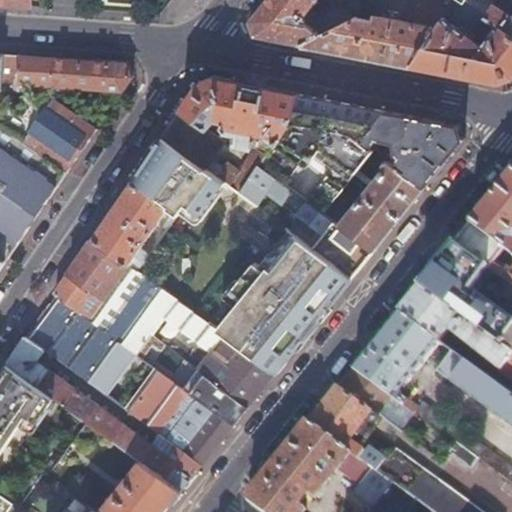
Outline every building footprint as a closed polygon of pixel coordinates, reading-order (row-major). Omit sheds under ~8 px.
[(317,0),(266,0),(251,20),(256,34),(271,37),(305,43),(354,18),(347,2),(319,16),(317,20),(308,13),(317,0)] [(366,55),(414,64),(444,17),(452,5),(455,0),(423,0),(416,12),(414,22),(379,16),(378,16),(377,16),(376,17),(375,18),(374,21),(369,21),(365,18),(357,16),(354,18),(305,43),(366,55)] [(511,75),(511,31),(485,14),(465,1),(462,0),(455,0),(452,5),(477,21),(474,25),(489,35),(484,43),(469,32),(468,34),(461,30),(463,18),(457,17),(453,18),(452,23),(444,17),(414,64),(471,75),(498,80),(506,78),(511,75)] [(511,0),(462,0),(465,1),(465,0),(511,0),(511,5),(505,1),(505,2),(502,6),(494,1),(485,14),(511,31),(511,0)] [(129,76),(123,63),(45,57),(1,54),(0,63),(0,124),(65,169),(93,129),(71,112),(74,88),(119,91),(129,76)] [(199,82),(161,137),(205,170),(223,143),(214,136),(217,123),(222,124),(222,127),(226,134),(236,136),(234,143),(237,147),(252,149),(255,135),(264,137),(270,142),(271,141),(273,142),(276,145),(293,116),(297,94),(241,83),(212,77),(199,82)] [(340,103),(297,94),(293,116),(276,145),(260,169),(274,180),(282,186),(317,141),(337,156),(322,175),(341,190),(372,150),(360,141),(384,111),(340,103)] [(389,162),(389,163),(423,188),(439,168),(463,138),(455,126),(402,115),(384,111),(360,141),(372,150),(379,141),(393,144),(394,153),(395,155),(389,162)] [(51,191),(54,186),(65,169),(0,124),(0,256),(4,259),(40,207),(51,191)] [(144,161),(130,181),(152,196),(166,207),(166,208),(172,212),(175,214),(182,203),(198,215),(223,183),(214,177),(205,170),(161,137),(144,161)] [(223,183),(237,194),(255,166),(256,166),(264,155),(254,149),(252,149),(237,173),(224,164),(214,177),(223,183)] [(389,163),(339,226),(372,251),(399,218),(423,188),(389,163)] [(255,166),(237,194),(254,207),(264,193),(317,232),(310,241),(307,245),(311,248),(311,247),(339,268),(346,274),(351,277),(361,265),(372,251),(339,226),(338,227),(331,222),(326,219),(322,215),(282,186),(274,180),(260,169),(256,166),(255,166)] [(490,195),(469,221),(511,253),(511,168),(490,195)] [(109,211),(90,238),(127,265),(132,257),(140,263),(146,255),(138,248),(147,235),(151,238),(156,232),(152,229),(166,208),(166,207),(152,196),(130,181),(109,211)] [(511,253),(469,221),(457,236),(453,241),(487,265),(511,283),(511,253)] [(286,230),(257,266),(263,271),(274,256),(292,235),(286,230)] [(238,300),(214,330),(222,336),(238,348),(273,374),(285,359),(305,334),(317,319),(330,303),(329,296),(328,295),(346,274),(339,268),(311,247),(311,248),(307,245),(292,235),(274,256),(263,271),(257,266),(252,262),(228,291),(238,300)] [(52,294),(53,295),(135,355),(150,335),(150,336),(164,318),(209,353),(222,336),(214,330),(135,271),(127,265),(90,238),(79,254),(62,280),(52,294)] [(487,265),(453,241),(447,249),(418,285),(458,314),(467,321),(511,353),(511,320),(469,289),(487,265)] [(132,257),(127,265),(135,271),(140,263),(132,257)] [(458,314),(418,285),(404,302),(398,310),(439,340),(447,329),(511,378),(511,353),(467,321),(462,326),(457,322),(454,321),(458,314)] [(39,315),(25,336),(43,349),(42,351),(67,369),(77,376),(158,436),(159,435),(200,465),(209,453),(232,426),(197,400),(197,401),(188,395),(135,355),(53,295),(39,315)] [(476,458),(511,484),(511,469),(419,403),(416,407),(397,393),(438,341),(439,340),(398,310),(373,340),(351,368),(390,396),(412,412),(454,442),(476,458)] [(164,318),(150,336),(201,373),(212,381),(212,382),(246,407),(253,399),(259,391),(225,365),(209,353),(164,318)] [(15,349),(5,365),(51,398),(85,423),(139,462),(140,461),(180,490),(190,478),(200,465),(159,435),(158,436),(151,445),(76,392),(35,361),(42,351),(43,349),(25,336),(24,337),(15,349)] [(451,350),(445,346),(440,353),(446,357),(451,350)] [(238,348),(225,365),(259,391),(266,383),(273,374),(238,348)] [(511,394),(451,350),(446,357),(436,370),(511,426),(511,394)] [(0,451),(26,414),(36,421),(51,398),(5,365),(0,371),(0,451)] [(377,414),(390,396),(351,368),(348,373),(337,387),(371,411),(372,410),(377,414)] [(77,376),(67,369),(63,375),(73,381),(77,376)] [(201,379),(188,395),(197,401),(197,400),(232,426),(239,416),(246,407),(212,382),(212,381),(201,373),(197,377),(201,379)] [(358,458),(361,461),(364,456),(369,460),(372,456),(351,440),(371,411),(337,387),(323,404),(308,423),(348,452),(357,458),(358,458)] [(412,412),(390,396),(377,414),(399,430),(412,412)] [(348,452),(308,423),(268,472),(246,500),(262,511),(301,511),(304,509),(298,505),(307,494),(312,498),(336,468),(348,452)] [(468,469),(476,458),(454,442),(447,451),(444,456),(448,459),(450,456),(468,469)] [(483,511),(395,447),(385,461),(377,472),(391,482),(415,500),(432,511),(483,511)] [(358,484),(370,467),(361,461),(358,458),(357,458),(348,452),(336,468),(357,483),(358,484)] [(377,472),(385,461),(379,456),(370,467),(377,472)] [(53,465),(48,461),(39,474),(44,477),(53,465)] [(139,462),(98,511),(162,511),(180,490),(140,461),(139,462)] [(391,482),(377,472),(370,467),(358,484),(357,483),(352,489),(373,505),(391,482)] [(406,511),(415,500),(391,482),(373,505),(367,511),(406,511)] [(91,511),(73,498),(62,511),(91,511)]
